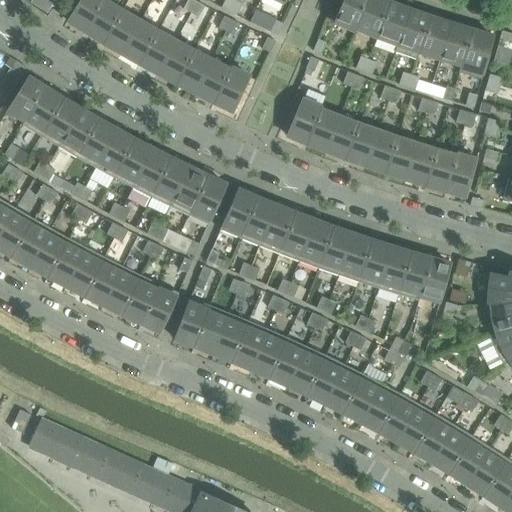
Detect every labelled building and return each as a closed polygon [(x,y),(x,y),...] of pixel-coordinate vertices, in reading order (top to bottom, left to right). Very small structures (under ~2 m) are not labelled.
[(84,32),(104,0),(80,0),(67,21),(84,32)] [(102,43),(123,9),(107,0),(104,0),(84,32),(102,43)] [(191,13),(197,2),(192,0),(187,0),(183,9),(191,13)] [(229,12),(235,1),(232,0),(225,0),(222,8),(229,12)] [(355,31),(367,0),(343,0),(334,22),(355,31)] [(376,39),(390,3),(381,0),(367,0),(355,31),(376,39)] [(237,16),(242,5),(235,1),(229,12),(237,16)] [(198,17),(204,6),(197,2),(191,13),(198,17)] [(396,47),(410,11),(390,3),(376,39),(396,47)] [(58,24),(63,16),(52,9),(47,17),(58,24)] [(120,53),(141,19),(135,16),(123,9),(102,43),(108,46),(120,53)] [(418,55),(430,18),(410,11),(396,47),(394,52),(416,60),(418,55)] [(226,32),(232,21),(224,17),(218,28),(226,32)] [(439,61),(451,25),(430,18),(418,55),(439,61)] [(139,64),(159,29),(141,19),(120,53),(139,64)] [(233,36),(239,24),(232,21),(226,32),(233,36)] [(278,36),(283,24),(275,21),(270,32),(278,36)] [(460,68),(471,31),(451,25),(439,61),(460,68)] [(157,74),(177,39),(159,29),(139,64),(157,74)] [(481,80),(493,37),(471,31),(460,68),(458,73),(481,80)] [(511,43),(511,40),(511,34),(501,31),(499,40),(511,43)] [(270,53),(275,41),(267,38),(262,49),(270,53)] [(176,84),(195,49),(177,39),(157,74),(164,78),(176,84)] [(321,55),(326,43),(318,40),(313,51),(321,55)] [(195,94),(212,58),(195,49),(176,84),(195,94)] [(11,68),(15,61),(9,57),(4,66),(9,69),(10,68),(11,68)] [(314,72),(319,60),(310,57),(305,69),(314,72)] [(364,72),(368,60),(360,57),(356,69),(364,72)] [(213,103),(231,68),(212,58),(195,94),(213,103)] [(372,75),(376,63),(368,60),(364,72),(372,75)] [(21,75),(26,68),(15,61),(11,68),(21,75)] [(233,112),(249,78),(231,68),(213,103),(233,112)] [(351,87),(355,75),(347,72),(343,84),(351,87)] [(407,87),(411,75),(403,73),(398,85),(407,87)] [(359,90),(364,78),(355,75),(351,87),(359,90)] [(415,90),(419,78),(411,75),(407,87),(415,90)] [(499,86),(502,78),(489,75),(487,83),(499,86)] [(24,121),(46,89),(27,78),(6,110),(24,121)] [(497,95),(499,86),(487,83),(484,91),(497,95)] [(388,101),(393,89),(384,86),(380,98),(388,101)] [(451,101),(455,89),(446,87),(442,99),(451,101)] [(40,136),(62,99),(46,89),(24,121),(22,125),(40,136)] [(396,104),(401,92),(393,89),(388,101),(396,104)] [(0,102),(4,105),(9,97),(0,91),(0,102)] [(474,108),(477,96),(468,93),(465,106),(474,108)] [(58,147),(80,110),(62,99),(40,136),(55,146),(58,147)] [(426,114),(430,102),(421,99),(418,111),(426,114)] [(306,144),(321,108),(301,100),(286,136),(306,144)] [(434,116),(438,104),(430,102),(426,114),(434,116)] [(326,152),(340,116),(321,108),(306,144),(326,152)] [(76,158),(97,120),(80,110),(58,147),(76,158)] [(464,125),(468,113),(459,110),(456,123),(464,125)] [(472,128),(476,115),(468,113),(464,125),(472,128)] [(345,159),(359,123),(346,118),(340,116),(326,152),(345,159)] [(498,131),(500,122),(487,119),(485,127),(498,131)] [(94,168),(116,130),(110,127),(97,120),(76,158),(88,165),(94,168)] [(365,166),(378,130),(359,123),(345,159),(365,166)] [(496,139),(498,131),(485,127),(483,136),(496,139)] [(113,178),(133,140),(116,130),(94,168),(113,178)] [(385,173),(397,136),(391,134),(378,130),(365,166),(385,173)] [(469,142),(472,132),(464,130),(461,139),(469,142)] [(405,179),(417,142),(397,136),(385,173),(405,179)] [(131,188),(152,149),(133,140),(113,178),(131,188)] [(425,186),(437,149),(417,142),(405,179),(425,186)] [(19,165),(26,154),(19,149),(12,160),(19,165)] [(151,198),(170,159),(152,149),(131,188),(151,198)] [(445,191),(456,154),(437,149),(425,186),(445,191)] [(496,162),(498,153),(485,150),(483,158),(496,162)] [(466,197),(476,160),(456,154),(445,191),(466,197)] [(169,207),(188,168),(182,165),(170,159),(151,198),(163,204),(169,207)] [(41,177),(47,166),(40,162),(33,173),(41,177)] [(9,180),(16,169),(8,164),(1,175),(9,180)] [(52,175),(55,171),(47,166),(41,177),(48,182),(52,175)] [(188,216),(206,176),(188,168),(169,207),(188,216)] [(16,185),(23,174),(16,169),(9,180),(16,185)] [(64,181),(52,175),(48,182),(60,188),(64,181)] [(208,225),(226,185),(206,176),(188,216),(204,223),(208,225)] [(511,179),(509,178),(503,200),(511,201),(511,179)] [(78,199),(84,187),(77,183),(70,194),(78,199)] [(43,200),(50,189),(42,185),(36,196),(43,200)] [(86,203),(92,192),(84,187),(78,199),(86,203)] [(51,205),(57,194),(50,189),(43,200),(51,205)] [(239,238),(257,199),(237,190),(220,230),(239,238)] [(482,210),(484,201),(472,198),(469,206),(482,210)] [(0,233),(15,209),(0,199),(0,233)] [(259,246),(275,206),(257,199),(239,238),(259,246)] [(116,219),(122,208),(114,203),(108,215),(116,219)] [(79,220),(85,209),(77,204),(71,216),(79,220)] [(279,254),(294,214),(275,206),(259,246),(266,249),(279,254)] [(124,223),(130,212),(122,208),(116,219),(124,223)] [(0,250),(10,256),(33,219),(24,214),(15,209),(0,233),(0,250)] [(86,224),(92,213),(85,209),(79,220),(86,224)] [(298,262),(313,221),(294,214),(279,254),(298,262)] [(28,267),(50,229),(33,219),(10,256),(28,266),(28,267)] [(318,269),(333,228),(313,221),(298,262),(312,267),(318,269)] [(114,239),(120,227),(112,223),(106,235),(114,239)] [(154,238),(160,227),(152,223),(147,234),(154,238)] [(122,243),(128,231),(120,227),(114,239),(122,243)] [(162,242),(168,230),(160,227),(154,238),(162,242)] [(338,276),(351,235),(333,228),(318,269),(338,276)] [(47,277),(67,239),(50,229),(28,267),(29,267),(47,277)] [(358,283),(371,241),(351,235),(338,276),(358,283)] [(174,247),(177,241),(169,238),(167,244),(174,247)] [(65,286),(85,248),(67,239),(47,277),(48,277),(65,286)] [(150,256),(156,245),(148,241),(142,253),(150,256)] [(194,256),(199,245),(191,241),(186,253),(194,256)] [(378,289),(390,247),(371,241),(358,283),(378,289)] [(158,260),(163,249),(156,245),(150,256),(158,260)] [(398,295),(410,253),(390,247),(378,289),(398,295)] [(84,296),(103,257),(85,248),(65,286),(73,291),(84,296)] [(214,265),(219,253),(211,250),(206,262),(214,265)] [(419,296),(430,259),(410,253),(398,295),(404,297),(418,301),(419,296)] [(102,305),(122,267),(114,263),(103,257),(84,296),(85,297),(102,305)] [(187,273),(192,262),(184,258),(179,270),(187,273)] [(440,302),(450,265),(430,259),(419,296),(440,302)] [(468,272),(470,263),(458,259),(455,268),(468,272)] [(246,278),(251,267),(243,263),(238,275),(246,278)] [(121,315),(140,275),(122,267),(102,305),(103,306),(121,315)] [(206,282),(211,270),(203,267),(198,279),(206,282)] [(254,282),(259,270),(251,267),(246,278),(254,282)] [(511,272),(510,272),(508,278),(491,273),(489,288),(488,297),(489,305),(511,303),(511,272)] [(140,324),(158,284),(140,275),(121,315),(131,320),(140,324)] [(236,294),(241,283),(233,279),(228,291),(236,294)] [(285,295),(290,283),(282,280),(277,291),(285,295)] [(244,298),(249,286),(241,283),(236,294),(244,298)] [(293,298),(298,287),(290,283),(285,295),(293,298)] [(160,333),(178,293),(158,284),(140,324),(160,333)] [(275,311),(281,299),(273,296),(267,307),(275,311)] [(324,312),(329,301),(321,297),(316,309),(324,312)] [(194,346),(208,306),(189,298),(174,339),(194,346)] [(283,314),(289,303),(281,299),(275,311),(283,314)] [(332,316),(337,305),(329,301),(324,312),(332,316)] [(456,315),(458,306),(446,302),(443,311),(456,315)] [(511,303),(489,305),(491,318),(495,333),(495,335),(511,328),(511,303)] [(212,354),(227,313),(208,306),(194,346),(212,354)] [(230,361),(247,321),(227,313),(212,354),(230,361)] [(314,328),(319,317),(312,313),(306,325),(314,328)] [(362,331),(368,320),(360,316),(354,327),(362,331)] [(322,332),(327,320),(319,317),(314,328),(322,332)] [(370,335),(376,324),(368,320),(362,331),(370,335)] [(249,369),(266,329),(247,321),(230,361),(249,369)] [(509,362),(511,359),(511,328),(495,335),(489,337),(495,351),(503,365),(509,362)] [(268,377),(285,338),(266,329),(249,369),(268,377)] [(352,347),(358,336),(350,332),(345,343),(352,347)] [(361,351),(366,339),(358,336),(352,347),(361,351)] [(398,353),(404,341),(396,337),(391,346),(390,349),(398,353)] [(286,386),(305,346),(285,338),(268,377),(286,386)] [(407,354),(411,346),(404,341),(398,353),(405,357),(407,354)] [(305,394),(324,355),(305,346),(286,386),(305,394)] [(398,353),(390,349),(388,351),(383,360),(391,364),(398,353)] [(404,359),(405,357),(398,353),(391,364),(399,368),(404,359)] [(323,403),(342,364),(324,355),(305,394),(323,403)] [(436,362),(432,360),(429,365),(455,380),(458,375),(446,367),(445,365),(439,362),(436,362)] [(341,412),(361,374),(342,364),(323,403),(341,412)] [(427,387),(435,376),(426,371),(420,383),(427,387)] [(359,422),(380,384),(361,374),(341,412),(359,422)] [(435,392),(442,380),(435,376),(427,387),(435,392)] [(474,392),(481,381),(473,377),(466,388),(474,392)] [(481,397),(488,385),(481,381),(474,392),(481,397)] [(377,431),(398,394),(380,384),(359,422),(377,431)] [(453,386),(446,397),(457,404),(463,393),(453,386)] [(464,409),(471,397),(463,393),(457,404),(464,409)] [(395,441),(416,404),(398,394),(377,431),(395,441)] [(472,413),(479,402),(471,397),(464,409),(472,413)] [(413,452),(435,414),(416,404),(395,441),(413,452)] [(42,420),(46,412),(40,409),(36,416),(42,420)] [(22,434),(31,415),(20,410),(11,428),(22,434)] [(430,462),(453,425),(435,414),(413,452),(430,462)] [(500,431),(508,420),(500,415),(493,426),(500,431)] [(242,511),(38,419),(26,445),(173,511),(242,511)] [(508,436),(511,429),(511,422),(508,420),(500,431),(508,436)] [(448,473),(470,436),(453,425),(430,462),(448,473)] [(465,484),(488,447),(470,436),(448,473),(465,484)] [(482,495),(506,458),(488,447),(465,484),(482,495)] [(499,506),(511,486),(511,462),(506,458),(482,495),(499,506)] [(508,511),(511,511),(511,486),(499,506),(508,511)]
